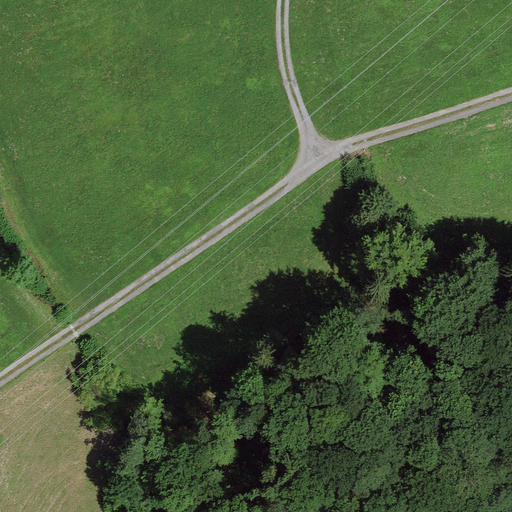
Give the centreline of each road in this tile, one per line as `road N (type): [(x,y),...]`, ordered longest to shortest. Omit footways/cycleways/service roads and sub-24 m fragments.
road 1 (track): [(0,374),(310,161),(312,143),(283,61),(285,0)]
road 2 (track): [(310,161),(511,91)]
